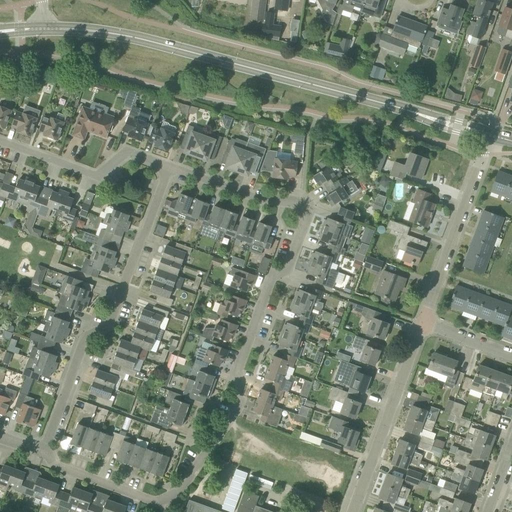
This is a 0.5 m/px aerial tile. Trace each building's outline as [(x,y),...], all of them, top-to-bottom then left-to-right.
[(252,0),(250,20),(263,21),(265,0),(252,0)] [(276,0),(275,9),(286,11),(287,0),(276,0)] [(317,0),(317,1),(322,10),(326,8),(331,10),(334,7),(335,6),(336,0),(317,0)] [(344,0),(343,6),(346,7),(347,11),(350,12),(353,9),(359,11),(359,12),(361,12),(364,0),(344,0)] [(364,0),(361,12),(373,16),(374,14),(380,16),(385,0),(364,0)] [(493,3),(483,0),(477,0),(472,14),(478,17),(476,23),(470,21),(466,34),(472,36),(471,36),(480,39),(493,3)] [(436,25),(443,28),(444,25),(459,30),(462,21),(460,21),(464,9),(451,5),(449,10),(442,8),(436,25)] [(504,37),(511,39),(511,10),(505,8),(499,26),(507,29),(504,37)] [(421,42),(427,27),(398,17),(397,20),(396,20),(396,22),(390,38),(382,35),(378,47),(396,53),(400,42),(418,49),(419,49),(421,42)] [(263,23),(262,33),(279,36),(281,25),(263,23)] [(429,48),(434,33),(426,30),(421,45),(429,48)] [(348,49),(329,44),(327,53),(346,57),(348,49)] [(478,69),(486,48),(477,45),(469,66),(478,69)] [(511,55),(511,52),(507,51),(502,49),(494,71),(505,75),(511,55)] [(380,68),(372,66),(368,77),(377,79),(378,75),(380,68)] [(480,101),(483,92),(473,88),(470,98),(480,101)] [(123,97),(127,99),(130,91),(122,89),(121,92),(123,97)] [(460,102),(462,96),(454,94),(453,100),(460,102)] [(113,117),(106,114),(108,108),(107,105),(103,103),(99,105),(97,112),(82,107),(80,114),(72,136),(84,140),(87,131),(106,138),(108,132),(109,132),(111,132),(113,126),(112,124),(111,124),(113,117)] [(0,126),(5,129),(11,111),(0,106),(0,126)] [(20,133),(31,136),(37,119),(23,114),(16,112),(11,126),(21,130),(20,133)] [(233,119),(224,115),(222,119),(225,128),(229,130),(233,119)] [(38,131),(44,133),(48,134),(47,137),(57,140),(64,123),(50,118),(44,116),(38,131)] [(131,137),(142,141),(148,124),(134,118),(134,119),(128,117),(123,131),(132,135),(131,137)] [(158,147),(168,151),(175,133),(167,131),(169,125),(169,123),(164,122),(163,123),(161,128),(160,129),(153,126),(148,141),(159,144),(158,147)] [(195,158),(203,137),(196,134),(196,128),(188,125),(181,146),(186,148),(185,152),(190,154),(189,155),(195,158)] [(203,137),(195,158),(201,160),(202,159),(207,161),(208,156),(214,158),(222,138),(214,135),(210,139),(203,137)] [(236,172),(247,143),(245,148),(237,145),(237,142),(231,140),(231,141),(229,140),(222,161),(227,163),(226,167),(231,169),(230,170),(236,172)] [(256,173),(264,153),(265,150),(247,143),(236,172),(242,175),(243,174),(248,175),(249,171),(256,173)] [(407,167),(405,173),(418,178),(420,173),(423,174),(428,160),(412,154),(407,167)] [(336,163),(332,165),(327,158),(318,164),(323,170),(312,177),(319,187),(323,184),(326,189),(341,180),(338,174),(342,172),(336,163)] [(275,159),(272,177),(283,179),(284,176),(295,178),(297,162),(290,161),(275,159)] [(372,167),(380,170),(382,164),(374,162),(372,167)] [(403,172),(405,173),(407,167),(395,163),(390,175),(400,178),(403,172)] [(511,177),(498,172),(490,192),(504,197),(511,177)] [(325,197),(332,207),(348,197),(344,191),(351,186),(349,183),(349,182),(346,177),(341,180),(326,189),(330,194),(325,197)] [(388,189),(390,179),(381,177),(378,187),(388,189)] [(15,188),(9,186),(5,198),(16,202),(18,198),(23,200),(31,180),(26,178),(24,182),(19,180),(15,188)] [(36,181),(31,180),(23,200),(22,204),(31,208),(30,212),(37,215),(43,198),(37,196),(40,187),(34,185),(36,181)] [(0,196),(5,198),(9,186),(3,184),(0,191),(0,196)] [(429,203),(432,195),(417,189),(412,203),(414,204),(408,221),(427,228),(435,205),(429,203)] [(37,215),(48,219),(51,209),(57,211),(64,192),(59,190),(58,194),(52,192),(49,201),(43,198),(37,215)] [(68,197),(69,194),(64,192),(57,211),(63,214),(61,218),(73,222),(76,213),(80,203),(73,200),(68,197)] [(376,193),(373,205),(383,208),(386,196),(376,193)] [(183,219),(184,220),(188,208),(192,198),(180,194),(176,204),(171,202),(167,213),(177,217),(178,219),(182,221),(183,219)] [(196,219),(203,221),(205,214),(209,204),(197,200),(194,210),(188,208),(184,220),(194,223),(196,219)] [(85,217),(90,206),(83,203),(79,215),(85,217)] [(107,214),(105,219),(128,227),(130,222),(127,221),(129,215),(114,210),(113,207),(110,206),(107,207),(105,213),(107,214)] [(220,227),(226,210),(214,206),(211,216),(205,214),(203,221),(201,226),(218,232),(220,227)] [(338,215),(339,216),(351,220),(354,213),(341,208),(338,215)] [(235,238),(239,226),(234,225),(237,214),(226,210),(220,227),(225,229),(223,234),(235,238)] [(483,211),(478,225),(498,232),(504,218),(483,211)] [(235,238),(252,244),(256,233),(251,231),(254,221),(243,216),(239,226),(235,238)] [(321,229),(340,236),(344,225),(349,226),(351,220),(339,216),(337,222),(328,218),(327,220),(325,220),(321,229)] [(128,227),(105,219),(103,224),(100,223),(95,236),(98,237),(110,241),(112,234),(121,237),(123,232),(126,232),(128,227)] [(389,220),(386,229),(406,236),(409,228),(389,220)] [(256,233),(252,244),(269,250),(273,239),(268,237),(271,227),(260,222),(256,233)] [(23,226),(21,231),(30,235),(33,227),(25,224),(23,226)] [(493,246),(499,248),(502,240),(496,238),(498,232),(478,225),(473,239),(493,246)] [(165,230),(158,226),(154,232),(162,236),(165,230)] [(344,243),(338,241),(340,236),(321,229),(318,238),(320,238),(319,241),(329,244),(327,249),(339,254),(343,256),(345,250),(342,248),(344,243)] [(360,242),(369,245),(371,239),(362,236),(360,242)] [(413,264),(417,266),(421,255),(420,255),(422,249),(425,250),(428,243),(408,236),(406,243),(399,241),(396,249),(405,252),(402,260),(404,261),(402,267),(411,270),(413,264)] [(93,250),(91,255),(115,264),(117,258),(114,257),(116,251),(107,248),(110,241),(98,237),(95,245),(100,247),(98,252),(93,250)] [(473,239),(468,253),(488,260),(493,246),(473,239)] [(166,246),(162,257),(182,264),(185,253),(189,255),(192,249),(177,243),(175,249),(166,246)] [(309,262),(328,269),(332,257),(337,259),(339,254),(327,249),(325,255),(315,251),(315,254),(313,253),(309,262)] [(364,256),(357,253),(354,259),(362,262),(364,256)] [(483,274),(488,260),(468,253),(463,267),(483,274)] [(113,269),(115,264),(91,255),(90,260),(85,274),(96,278),(99,270),(108,273),(110,268),(113,269)] [(367,256),(363,267),(379,273),(383,262),(367,256)] [(162,257),(157,269),(177,276),(182,264),(162,257)] [(213,257),(211,264),(220,267),(222,260),(213,257)] [(266,272),(271,260),(267,258),(264,260),(261,270),(266,272)] [(317,277),(315,283),(332,289),(338,272),(328,269),(309,262),(306,271),(308,272),(307,274),(317,277)] [(32,282),(41,285),(46,267),(37,264),(32,282)] [(251,287),(255,276),(232,268),(229,275),(234,277),(230,286),(246,292),(248,286),(251,287)] [(157,269),(153,280),(173,287),(177,276),(157,269)] [(403,287),(406,279),(383,271),(375,294),(395,301),(400,286),(403,287)] [(87,297),(89,291),(80,288),(82,281),(66,276),(60,293),(62,294),(62,293),(88,303),(90,298),(87,297)] [(158,295),(156,300),(171,306),(174,296),(170,295),(173,287),(153,280),(149,292),(158,295)] [(212,285),(204,282),(201,289),(210,292),(212,285)] [(38,292),(39,285),(32,283),(30,290),(38,292)] [(352,287),(347,286),(345,285),(343,291),(349,294),(352,287)] [(449,306),(463,311),(470,291),(456,286),(449,306)] [(293,300),(312,307),(321,311),(323,304),(319,302),(323,292),(311,288),(309,293),(299,290),(299,292),(297,291),(293,300)] [(470,291),(463,311),(477,316),(484,296),(470,291)] [(86,308),(88,303),(62,293),(62,294),(58,304),(55,310),(71,316),(73,310),(81,312),(83,307),(86,308)] [(242,312),(246,301),(231,295),(229,301),(225,300),(224,304),(220,302),(216,314),(227,318),(228,314),(237,317),(239,310),(242,312)] [(477,316),(491,321),(498,301),(484,296),(477,316)] [(310,313),(312,307),(293,300),(290,309),(292,310),(291,312),(301,316),(299,321),(311,325),(314,315),(310,313)] [(491,321),(505,326),(509,316),(511,307),(498,301),(491,321)] [(139,321),(158,328),(162,317),(166,318),(169,312),(154,307),(152,313),(143,309),(139,321)] [(377,337),(378,336),(384,338),(389,324),(378,320),(381,314),(386,316),(386,315),(368,309),(364,319),(371,321),(366,336),(372,339),(373,336),(377,337)] [(68,322),(71,316),(55,310),(55,313),(47,310),(44,320),(46,321),(45,326),(68,334),(70,329),(67,328),(69,322),(68,322)] [(501,336),(511,339),(511,317),(509,316),(505,326),(501,336)] [(216,325),(215,328),(204,328),(201,337),(212,341),(214,337),(228,342),(230,335),(233,336),(237,326),(222,320),(220,326),(216,325)] [(139,321),(134,332),(154,339),(158,328),(139,321)] [(284,325),(281,334),(300,340),(304,329),(309,331),(311,325),(299,321),(297,327),(287,323),(286,325),(284,325)] [(66,339),(68,334),(45,326),(43,331),(48,332),(46,338),(61,344),(63,338),(66,339)] [(150,351),(154,339),(134,332),(130,343),(141,347),(148,350),(150,351)] [(29,340),(38,343),(39,342),(41,343),(43,337),(32,333),(29,340)] [(287,355),(296,358),(298,359),(300,353),(296,352),(300,340),(281,334),(278,343),(280,343),(279,346),(289,349),(287,355)] [(378,358),(377,358),(380,351),(367,347),(369,341),(355,336),(351,348),(363,352),(360,361),(374,366),(375,364),(376,364),(378,358)] [(121,340),(117,351),(137,358),(144,361),(148,350),(141,347),(130,343),(121,340)] [(54,348),(41,343),(39,342),(38,343),(32,359),(56,368),(57,363),(55,362),(57,356),(51,354),(54,348)] [(198,359),(196,363),(207,367),(208,363),(219,367),(221,360),(224,361),(228,351),(213,345),(211,351),(199,347),(195,358),(198,359)] [(8,364),(12,354),(6,351),(2,362),(8,364)] [(132,370),(137,358),(117,351),(113,363),(121,366),(119,372),(125,374),(134,377),(136,374),(136,371),(132,370)] [(440,373),(446,357),(434,353),(428,369),(440,373)] [(292,368),(296,358),(287,355),(284,354),(282,359),(273,356),(269,367),(285,373),(287,366),(292,368)] [(457,361),(446,357),(440,373),(447,376),(445,382),(454,386),(459,371),(454,370),(457,361)] [(37,381),(40,374),(49,378),(51,372),(54,373),(56,368),(32,359),(30,365),(35,366),(33,372),(24,368),(21,375),(28,377),(37,381)] [(369,385),(367,385),(370,378),(358,373),(360,368),(341,361),(338,368),(346,371),(341,384),(364,393),(365,391),(367,392),(369,385)] [(207,367),(196,363),(194,363),(190,374),(197,376),(195,382),(213,388),(217,379),(214,378),(215,376),(203,372),(205,367),(207,367)] [(174,367),(168,365),(167,364),(165,371),(172,373),(174,367)] [(491,369),(479,365),(474,380),(468,378),(466,386),(482,392),(491,369)] [(274,382),(272,387),(284,391),(288,393),(292,383),(283,379),(285,373),(269,367),(265,378),(274,382)] [(97,370),(93,382),(113,389),(117,377),(123,380),(125,374),(119,372),(111,369),(109,374),(97,370)] [(491,369),(482,392),(494,396),(502,374),(491,369)] [(511,383),(511,377),(502,374),(494,396),(506,400),(508,394),(511,395),(511,384),(511,383)] [(109,400),(111,395),(113,389),(93,382),(89,393),(98,396),(96,402),(111,407),(113,401),(109,400)] [(213,388),(195,382),(193,387),(187,385),(183,396),(195,400),(193,399),(195,394),(207,398),(207,396),(210,397),(213,388)] [(0,414),(4,416),(6,410),(7,410),(9,405),(8,405),(10,399),(14,401),(17,391),(5,387),(4,390),(0,388),(0,414)] [(261,389),(257,400),(273,406),(275,399),(280,401),(284,391),(272,387),(270,392),(261,389)] [(340,413),(355,419),(360,404),(348,400),(350,394),(332,387),(328,398),(343,404),(340,413)] [(302,389),(299,395),(300,396),(306,398),(307,398),(309,391),(302,389)] [(171,404),(169,410),(185,415),(189,405),(177,400),(179,395),(182,396),(183,396),(169,391),(165,402),(171,404)] [(20,409),(16,422),(23,424),(24,423),(34,427),(40,410),(23,403),(26,395),(19,393),(14,407),(20,409)] [(428,406),(430,400),(418,396),(416,402),(419,403),(428,406)] [(282,409),(273,406),(257,400),(253,412),(262,415),(260,420),(277,427),(281,415),(280,415),(282,409)] [(315,403),(306,400),(304,407),(310,409),(310,407),(313,408),(315,403)] [(450,414),(454,402),(447,400),(443,412),(450,414)] [(454,402),(450,414),(455,416),(461,418),(465,406),(454,402)] [(94,414),(97,407),(85,403),(83,410),(94,414)] [(412,406),(408,418),(432,427),(434,421),(425,418),(427,412),(429,413),(431,407),(428,406),(419,403),(417,408),(412,406)] [(181,426),(185,415),(169,410),(157,405),(154,411),(161,413),(157,424),(169,428),(167,428),(169,422),(181,426)] [(488,411),(486,418),(498,422),(500,416),(488,411)] [(461,418),(455,416),(453,423),(468,428),(471,422),(460,418),(461,418)] [(328,428),(333,430),(342,433),(338,442),(345,445),(344,448),(355,452),(359,441),(356,440),(358,433),(346,428),(348,423),(341,420),(333,417),(328,428)] [(431,432),(432,427),(408,418),(404,430),(418,435),(421,429),(431,432)] [(498,422),(486,418),(484,423),(496,428),(498,422)] [(70,444),(82,448),(89,428),(78,424),(70,444)] [(82,448),(93,452),(101,432),(89,428),(82,448)] [(467,433),(465,439),(491,448),(495,436),(475,429),(472,435),(467,433)] [(119,434),(113,432),(112,436),(101,432),(93,452),(105,456),(108,447),(114,450),(119,434)] [(163,439),(174,443),(177,436),(166,432),(163,439)] [(116,460),(128,464),(135,445),(124,441),(125,437),(119,434),(114,450),(119,452),(116,460)] [(421,436),(419,441),(432,446),(434,440),(421,436)] [(491,448),(465,439),(463,444),(474,448),(471,455),(486,460),(491,448)] [(338,454),(338,453),(341,447),(322,440),(319,447),(338,454)] [(400,440),(396,452),(420,461),(422,456),(412,452),(415,445),(400,440)] [(432,446),(419,441),(417,447),(430,452),(432,446)] [(135,445),(128,464),(139,469),(146,449),(135,445)] [(434,453),(433,455),(440,458),(443,450),(436,448),(434,453)] [(139,469),(150,473),(158,453),(146,449),(139,469)] [(457,450),(456,454),(467,458),(469,454),(457,450)] [(418,466),(420,461),(396,452),(391,464),(406,469),(408,463),(418,466)] [(158,453),(150,473),(162,477),(169,457),(158,453)] [(456,454),(456,455),(453,461),(465,465),(467,458),(456,454)] [(455,467),(453,473),(478,482),(482,470),(468,464),(465,471),(455,467)] [(2,470),(0,469),(0,490),(6,493),(9,484),(9,485),(15,469),(4,465),(2,470)] [(232,511),(247,472),(236,468),(221,507),(232,511)] [(26,473),(15,469),(9,485),(16,487),(15,490),(25,494),(30,480),(24,478),(26,473)] [(408,469),(406,475),(420,480),(422,474),(408,469)] [(474,494),(478,482),(453,473),(450,479),(461,483),(459,488),(474,494)] [(388,474),(383,486),(408,495),(410,489),(400,486),(402,479),(388,474)] [(420,480),(406,475),(404,481),(418,486),(420,480)] [(35,482),(30,480),(25,494),(34,498),(33,502),(40,504),(43,497),(42,497),(48,481),(37,477),(35,482)] [(59,485),(48,481),(42,497),(43,497),(49,499),(48,503),(58,506),(63,493),(57,491),(59,485)] [(445,481),(443,488),(455,492),(457,486),(445,481)] [(406,501),(408,495),(383,486),(379,498),(394,503),(396,497),(406,501)] [(68,511),(75,511),(83,491),(73,487),(70,495),(63,493),(58,506),(69,510),(68,511)] [(452,499),(455,492),(443,488),(442,489),(441,488),(438,494),(452,499)] [(226,511),(227,511),(186,499),(182,511),(275,511),(256,506),(259,495),(243,490),(236,511),(226,511)] [(93,494),(83,491),(75,511),(94,511),(97,505),(90,502),(93,494)] [(436,505),(440,507),(454,511),(467,511),(470,504),(456,499),(453,506),(447,503),(448,501),(439,498),(436,505)] [(113,511),(117,503),(107,499),(104,507),(97,505),(94,511),(113,511)] [(124,511),(127,507),(117,503),(113,511),(124,511)]
